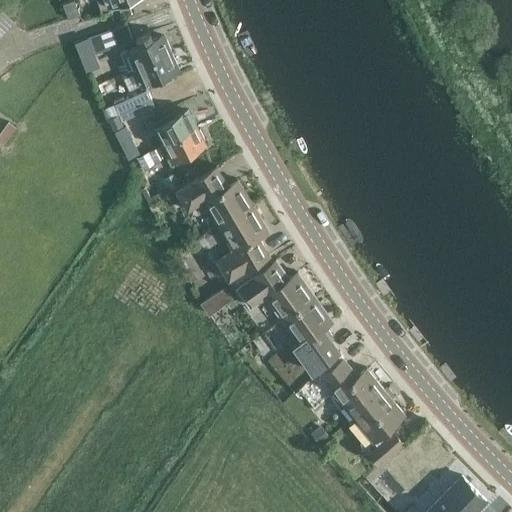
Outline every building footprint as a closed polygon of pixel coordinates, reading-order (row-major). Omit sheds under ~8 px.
[(103,0),(105,5),(107,4),(109,7),(122,2),(125,8),(139,3),(137,0),(103,0)] [(89,37),(82,39),(88,56),(133,40),(127,23),(89,37)] [(130,48),(126,50),(120,52),(128,70),(172,50),(166,37),(163,38),(161,33),(130,47),(130,48)] [(172,50),(128,70),(128,71),(134,69),(141,84),(146,82),(147,83),(155,79),(158,86),(170,80),(168,74),(178,69),(175,63),(177,62),(172,50)] [(148,89),(116,103),(123,120),(155,105),(148,89)] [(154,119),(165,142),(196,127),(187,109),(174,116),(171,111),(154,119)] [(114,128),(120,141),(133,136),(127,122),(114,128)] [(196,127),(165,142),(174,159),(204,144),(196,127)] [(204,200),(219,224),(253,204),(238,178),(223,187),(211,168),(176,189),(188,209),(204,200)] [(148,200),(151,205),(162,199),(158,193),(148,200)] [(253,204),(219,224),(234,250),(217,259),(229,279),(264,259),(253,240),(268,231),(253,204)] [(267,297),(283,318),(314,295),(297,271),(286,279),(273,262),(238,288),(253,307),(267,297)] [(223,302),(215,291),(203,299),(211,311),(223,302)] [(332,318),(314,295),(283,318),(303,344),(298,348),(295,343),(266,365),(289,395),(317,373),(315,371),(340,351),(321,327),(332,318)] [(337,393),(355,415),(386,390),(367,367),(357,375),(343,357),(321,376),(336,394),(337,393)] [(386,390),(355,415),(374,439),(405,413),(386,390)] [(319,421),(310,428),(319,439),(328,431),(319,421)] [(403,441),(394,431),(369,451),(378,461),(403,441)] [(473,511),(487,499),(462,474),(426,510),(424,511),(473,511)]
